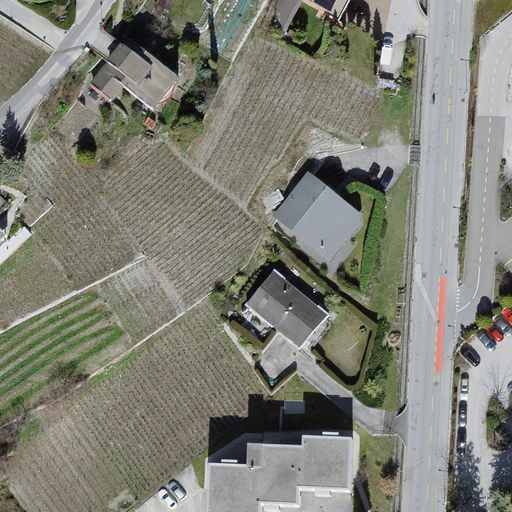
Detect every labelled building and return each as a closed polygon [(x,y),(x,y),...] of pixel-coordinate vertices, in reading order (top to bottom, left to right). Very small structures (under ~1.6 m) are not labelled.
[(347,0),(292,0),(335,23),(347,0)] [(120,97),(149,120),(177,92),(123,46),(86,93),(110,111),(120,97)] [(305,181),(269,223),(325,271),(362,226),(305,181)] [(245,310),(298,355),(323,324),(271,279),(245,310)] [(347,499),(348,448),(300,445),(299,454),(245,451),(244,476),(207,473),(206,511),(295,511),(296,496),(347,499)]
